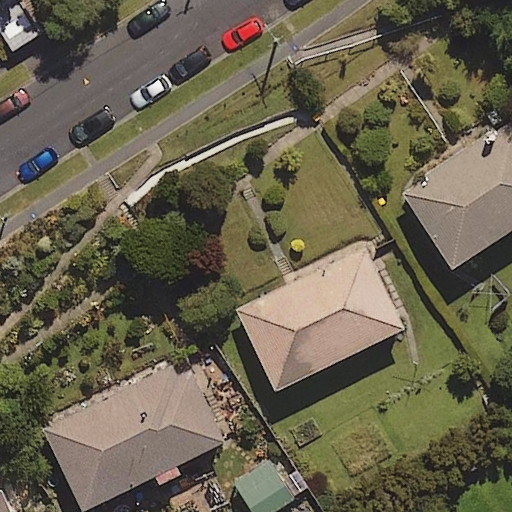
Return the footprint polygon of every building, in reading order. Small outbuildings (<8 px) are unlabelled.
[(44,35),(27,10),(0,27),(0,30),(15,53),(44,35)] [(511,242),(511,125),(404,198),(457,279),(511,242)] [(407,337),(367,254),(240,316),(280,399),(407,337)] [(101,511),(158,483),(164,495),(186,483),(180,471),(227,448),(180,356),(41,427),(85,511),(101,511)] [(287,511),(297,506),(269,460),(233,483),(251,511),(287,511)] [(0,511),(8,511),(0,492),(0,511)]
